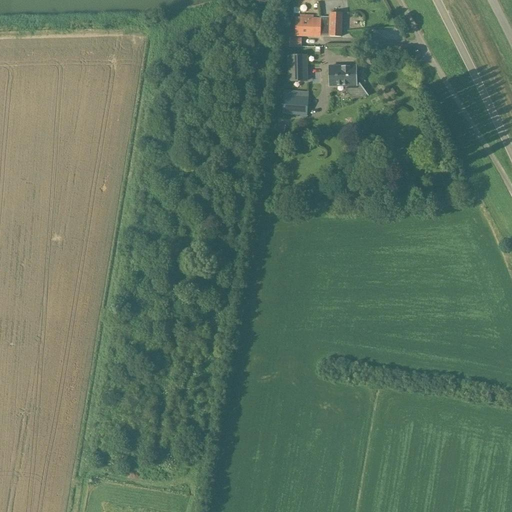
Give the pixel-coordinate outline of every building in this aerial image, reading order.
[(341,37),(342,13),(330,13),(330,18),(321,18),(321,19),(296,18),(295,36),(320,37),(320,36),(341,37)] [(289,38),(289,47),(301,47),(301,39),(289,38)] [(290,83),(306,82),(305,56),(289,57),(290,83)] [(330,85),(347,85),(347,86),(348,87),(348,88),(349,90),(349,91),(350,92),(351,93),(352,94),(354,94),(355,95),(356,95),(358,96),(359,96),(360,96),(362,95),(363,95),(364,94),(365,94),(367,97),(368,96),(359,83),(356,84),(356,67),(329,68),(330,85)] [(284,97),(282,116),(307,118),(309,99),(284,97)]
